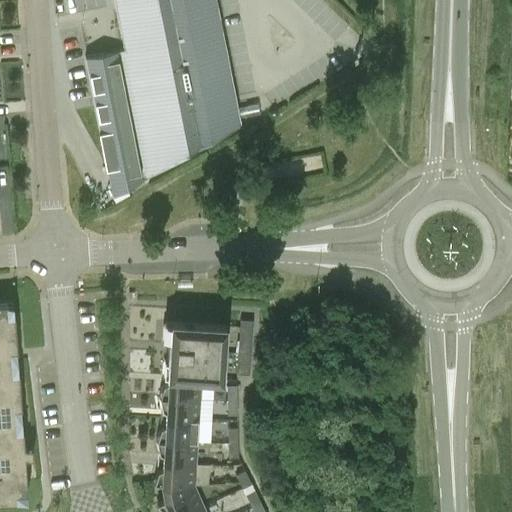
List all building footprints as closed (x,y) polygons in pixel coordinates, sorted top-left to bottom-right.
[(100,54),(84,57),(92,106),(111,195),(240,124),(215,0),(113,0),(117,18),(123,49),(100,54)] [(24,456),(32,455),(31,445),(23,445),(13,302),(0,302),(0,500),(27,499),(24,456)] [(240,320),(237,374),(249,374),(252,320),(240,320)] [(162,375),(167,375),(200,377),(221,379),(224,325),(165,321),(164,339),(167,339),(166,357),(163,357),(162,375)] [(162,383),(158,395),(199,398),(200,377),(167,375),(167,381),(162,383)] [(227,385),(227,400),(237,400),(237,385),(227,385)] [(198,420),(199,398),(158,395),(158,396),(161,409),(165,412),(165,417),(198,420)] [(237,414),(237,400),(227,400),(227,414),(237,414)] [(160,426),(155,439),(196,441),(198,420),(165,417),(164,424),(160,426)] [(227,428),(228,442),(238,442),(238,427),(227,428)] [(162,455),(162,461),(195,463),(196,441),(155,439),(158,452),(162,455)] [(238,457),(238,442),(228,442),(228,457),(238,457)] [(153,482),(161,483),(193,485),(195,463),(162,461),(162,467),(157,469),(152,482),(153,482)] [(242,487),(251,483),(244,470),(236,475),(242,487)] [(187,511),(202,505),(193,485),(161,483),(163,499),(156,502),(156,503),(163,511),(187,511)] [(246,494),(252,506),(260,502),(254,490),(246,494)] [(265,511),(260,502),(252,506),(254,511),(265,511)]
